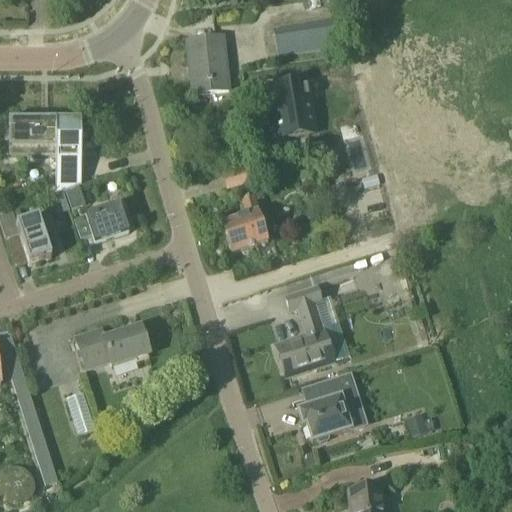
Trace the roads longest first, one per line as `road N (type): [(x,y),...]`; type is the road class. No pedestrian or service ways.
road 1 (residential): [(270,511),(188,250)]
road 2 (residential): [(188,250),(136,66),(117,39)]
road 3 (residential): [(188,250),(13,307)]
road 4 (tertiary): [(0,59),(77,55),(117,39)]
